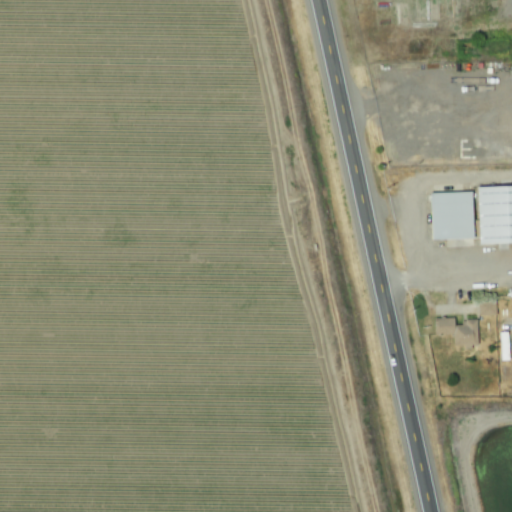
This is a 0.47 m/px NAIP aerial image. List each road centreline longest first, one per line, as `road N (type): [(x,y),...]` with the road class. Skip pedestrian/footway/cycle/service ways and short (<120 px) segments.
road 1 (primary): [(428,511),(317,0)]
road 2 (track): [(351,511),(279,134),(245,0)]
